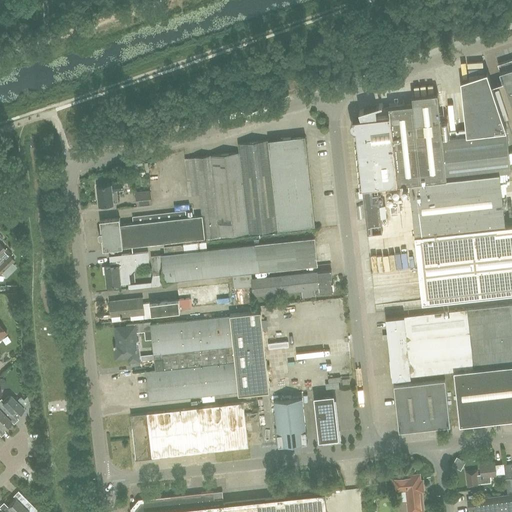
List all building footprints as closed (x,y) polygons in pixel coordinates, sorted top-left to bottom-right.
[(511,58),(498,64),(504,81),(511,106),(511,58)] [(491,85),(487,72),(460,81),(466,135),(449,137),(447,118),(440,118),(437,93),(411,96),(412,104),(388,107),(389,115),(377,116),(376,106),(359,111),(361,118),(353,119),(353,120),(351,121),(349,123),(348,126),(349,128),(352,130),(354,131),(360,187),(362,187),(367,233),(382,232),(377,185),(409,182),(415,234),(505,224),(499,172),(511,171),(506,131),(503,121),(493,91),(491,85)] [(498,90),(493,91),(503,121),(508,119),(498,90)] [(314,225),(305,136),(238,143),(239,152),(195,157),(184,158),(188,196),(200,195),(202,215),(195,216),(194,210),(133,216),(133,223),(120,224),(120,218),(100,220),(101,232),(100,232),(99,233),(99,237),(100,238),(102,238),(103,250),(123,248),(123,247),(132,246),(164,242),(314,225)] [(122,182),(96,185),(99,204),(113,202),(111,190),(117,189),(122,189),(122,182)] [(136,192),(137,205),(152,203),(150,190),(136,192)] [(505,224),(415,234),(423,301),(511,291),(511,223),(505,224)] [(183,245),(164,247),(165,254),(151,256),(153,275),(164,274),(164,282),(181,280),(316,265),(313,238),(184,252),(183,245)] [(3,251),(0,253),(0,263),(8,256),(3,251)] [(130,283),(129,273),(131,273),(140,264),(140,262),(149,261),(149,253),(133,254),(122,256),(123,264),(111,265),(111,267),(106,268),(108,286),(130,283)] [(0,263),(0,272),(1,273),(2,272),(13,262),(14,260),(10,256),(9,255),(8,256),(0,263)] [(123,264),(122,256),(110,257),(111,265),(123,264)] [(13,262),(2,272),(6,277),(7,278),(18,267),(13,262)] [(317,272),(319,292),(332,291),(331,277),(330,270),(317,272)] [(253,296),(301,291),(302,298),(315,296),(314,293),(319,292),(317,272),(252,279),(251,274),(233,276),(234,288),(252,286),(253,296)] [(128,284),(129,289),(162,285),(164,285),(164,282),(164,274),(153,275),(152,282),(128,284)] [(7,291),(7,294),(17,294),(17,285),(7,285),(7,286),(7,291)] [(192,307),(191,299),(150,303),(142,304),(142,298),(110,302),(111,314),(111,316),(120,315),(121,317),(130,316),(144,314),(144,318),(148,318),(152,317),(152,315),(180,312),(179,309),(192,307)] [(511,303),(409,316),(404,316),(404,315),(386,318),(388,341),(389,349),(392,379),(410,377),(410,376),(453,371),(460,425),(511,419),(511,303)] [(214,394),(238,391),(238,395),(269,392),(261,311),(230,315),(230,316),(151,325),(151,330),(152,339),(154,354),(154,359),(155,370),(147,371),(150,401),(202,395),(214,394)] [(151,330),(151,325),(151,322),(148,322),(127,325),(127,327),(116,328),(117,345),(114,346),(116,360),(130,358),(130,362),(138,361),(135,332),(145,331),(151,330)] [(450,426),(449,416),(445,380),(394,386),(399,432),(450,426)] [(0,410),(4,414),(6,412),(8,414),(11,412),(15,416),(23,408),(16,401),(10,394),(2,402),(0,399),(0,410)] [(214,394),(202,395),(202,402),(215,401),(214,394)] [(334,394),(314,396),(319,440),(339,438),(334,394)] [(16,401),(23,408),(24,409),(30,403),(28,396),(24,400),(21,397),(16,401)] [(306,430),(302,397),(274,400),(278,433),(279,445),(307,442),(306,430)] [(215,450),(249,447),(246,422),(258,421),(257,412),(245,413),(244,403),(216,406),(131,415),(136,459),(215,450)] [(10,420),(4,414),(0,410),(0,426),(2,428),(10,420)] [(4,414),(10,420),(14,424),(19,420),(15,416),(11,412),(8,414),(6,412),(4,414)] [(458,455),(453,464),(461,469),(466,460),(458,455)] [(504,466),(504,464),(495,465),(495,461),(480,463),(481,474),(477,475),(477,470),(466,471),(468,486),(478,485),(478,484),(491,483),(490,474),(496,473),(496,472),(504,471),(504,466)] [(511,511),(511,465),(511,466),(511,463),(504,464),(504,466),(504,471),(507,495),(468,499),(469,511),(511,511)] [(422,482),(420,482),(419,476),(392,479),(393,493),(406,491),(407,511),(422,511),(420,493),(423,492),(422,482)] [(24,502),(27,499),(17,490),(12,495),(16,498),(20,502),(22,500),(24,502)] [(134,511),(326,511),(325,493),(224,503),(223,491),(213,492),(143,499),(143,501),(140,502),(134,509),(134,511)] [(8,506),(13,511),(33,511),(37,509),(27,499),(24,502),(22,500),(20,502),(16,498),(8,506)] [(13,511),(8,506),(3,501),(0,503),(0,508),(2,511),(3,511),(13,511)]
